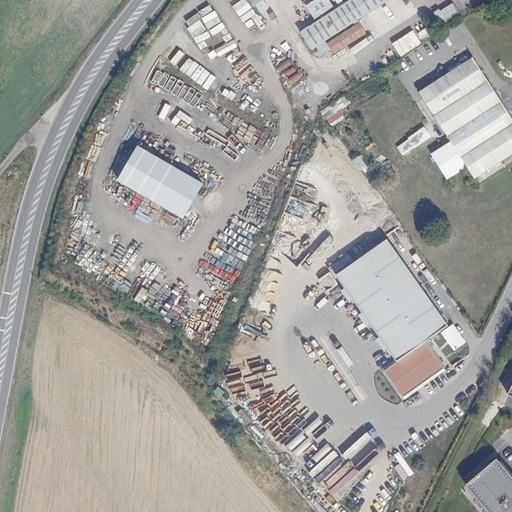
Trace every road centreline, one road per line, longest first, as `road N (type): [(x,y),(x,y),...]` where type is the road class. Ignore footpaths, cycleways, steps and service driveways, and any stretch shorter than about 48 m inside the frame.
road 1 (primary): [(0,417),(52,172),(100,76),(157,0)]
road 2 (primary): [(138,0),(76,85),(45,151),(0,332)]
